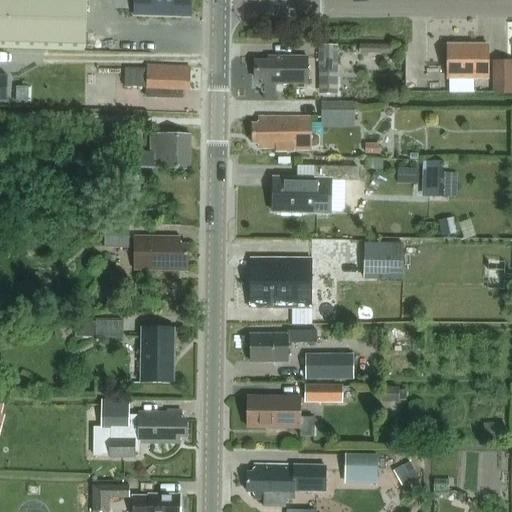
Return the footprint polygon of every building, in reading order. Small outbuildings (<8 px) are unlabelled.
[(0,0),(0,49),(86,52),(87,0),(0,0)] [(184,11),(191,11),(191,0),(135,0),(135,16),(184,17),(184,11)] [(320,46),(320,94),(338,95),(338,70),(339,46),(320,46)] [(361,46),(361,55),(375,55),(375,46),(361,46)] [(488,46),(448,46),(448,80),(488,80),(488,46)] [(308,58),(269,57),(268,62),(256,62),(256,80),(262,80),(262,85),(308,85),(308,58)] [(511,94),(511,62),(494,63),(494,95),(511,94)] [(183,91),(190,91),(190,68),(148,66),(148,70),(126,70),(125,88),(147,88),(147,98),(182,99),(183,91)] [(355,103),(322,103),(322,119),(355,119),(355,103)] [(392,109),(387,109),(384,113),(387,117),(392,117),(394,113),(392,109)] [(277,150),(277,152),(312,151),(312,149),(315,149),(320,145),(320,137),(316,135),(312,134),(312,117),(260,118),(260,124),(253,124),(253,145),(260,145),(260,150),(277,150)] [(143,149),(144,131),(130,130),(129,149),(143,149)] [(138,168),(190,169),(190,137),(152,136),(152,153),(139,153),(138,168)] [(379,154),(379,144),(367,144),(367,154),(379,154)] [(383,169),(384,160),(367,160),(367,169),(383,169)] [(424,161),(423,173),(431,173),(431,198),(444,198),(445,162),(432,162),(424,161)] [(315,180),(274,179),(273,212),(331,214),(332,181),(359,182),(359,168),(316,167),(315,180)] [(139,210),(140,177),(117,177),(117,209),(139,210)] [(455,218),(439,222),(442,237),(458,233),(455,218)] [(106,248),(134,248),(134,272),(180,272),(180,265),(188,265),(189,245),(181,245),(181,238),(134,238),(134,236),(131,236),(131,225),(106,224),(106,248)] [(365,244),(365,278),(404,279),(404,244),(365,244)] [(312,259),(259,259),(259,267),(252,267),(251,302),(258,302),(258,309),(312,309),(312,259)] [(27,302),(46,293),(39,277),(20,286),(27,302)] [(96,323),(96,339),(123,340),(123,323),(96,323)] [(76,339),(96,339),(96,324),(76,324),(76,339)] [(140,384),(175,384),(176,328),(141,328),(140,384)] [(272,363),(273,363),(275,368),(285,363),(289,363),(289,344),(318,343),(317,331),(289,332),(289,335),(272,335),(272,337),(251,337),(251,362),(272,361),(272,363)] [(354,356),(307,357),(307,381),(354,381),(354,356)] [(306,387),(306,404),(343,404),(343,387),(306,387)] [(383,403),(401,403),(401,388),(383,387),(383,403)] [(302,418),(302,398),(248,398),(248,428),(301,429),(301,437),(315,437),(315,418),(302,418)] [(187,438),(187,420),(182,420),(181,411),(168,411),(168,413),(139,413),(139,416),(130,416),(130,402),(103,401),(102,428),(112,428),(112,457),(136,458),(136,453),(140,453),(141,444),(180,445),(180,438),(187,438)] [(492,424),(492,442),(508,442),(507,424),(492,424)] [(255,492),(254,500),(264,500),(264,508),(286,508),(286,500),(295,501),(295,492),(305,492),(305,483),(325,483),(325,456),(304,456),(303,467),(254,466),(254,474),(248,474),(247,492),(255,492)] [(377,458),(345,457),(345,484),(377,485),(377,458)] [(382,470),(396,471),(394,472),(402,487),(419,478),(411,462),(396,470),(397,457),(382,457),(382,470)] [(93,511),(107,511),(108,501),(128,501),(128,488),(93,488),(93,511)] [(181,511),(181,497),(168,497),(168,495),(150,495),(150,497),(134,497),(133,511),(181,511)]
